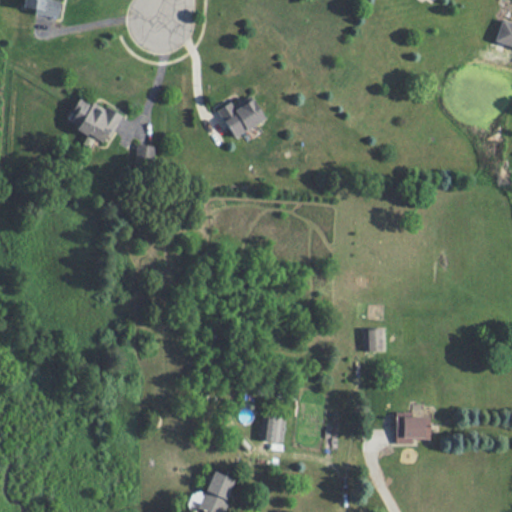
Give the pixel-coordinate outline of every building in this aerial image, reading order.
[(57,17),(59,0),(55,0),(22,0),(21,7),(33,8),(33,14),(57,17)] [(511,21),(501,18),(493,40),(511,46),(511,21)] [(264,118),(249,95),(232,105),(229,100),(215,109),(233,137),(264,118)] [(87,133),(80,145),(88,149),(94,138),(105,143),(120,115),(93,100),(90,104),(79,98),(66,122),(87,133)] [(154,144),(135,144),(135,167),(154,167),(154,144)] [(383,327),(362,328),(363,351),(384,350),(383,327)] [(427,416),(410,416),(410,411),(393,411),(394,443),(411,443),(411,437),(428,437),(427,416)] [(284,417),(260,416),(259,440),(282,441),(284,417)] [(219,511),(233,479),(212,470),(196,507),(207,511),(219,511)]
